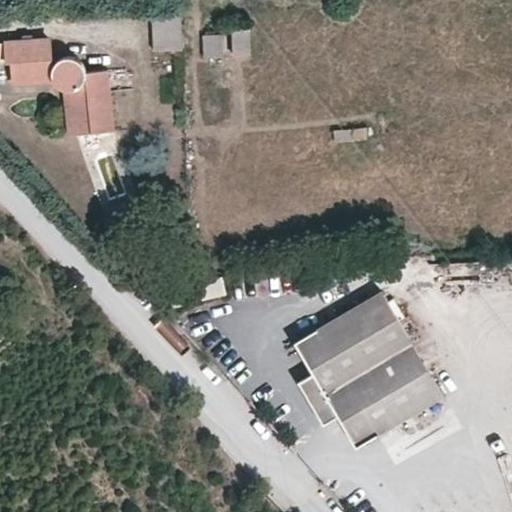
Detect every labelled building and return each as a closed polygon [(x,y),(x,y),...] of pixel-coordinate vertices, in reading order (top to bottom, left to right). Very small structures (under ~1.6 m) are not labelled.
[(181,9),(151,10),(153,49),(183,48),(181,9)] [(250,27),(232,27),(235,57),(252,54),(250,27)] [(223,34),(204,36),(206,59),(224,58),(223,34)] [(16,83),(54,81),(57,87),(64,92),(72,93),(77,135),(115,131),(109,70),(86,72),(84,67),(79,62),(72,58),(66,59),(60,61),(54,65),(53,39),(6,42),(8,63),(14,64),(16,83)] [(72,93),(64,92),(68,135),(77,135),(72,93)] [(368,141),(367,128),(335,131),(336,143),(368,141)] [(357,448),(444,396),(383,292),(297,343),(315,375),(300,384),(309,401),(315,397),(321,407),(315,410),(324,428),(339,419),(357,448)] [(315,397),(309,401),(315,410),(321,407),(315,397)]
